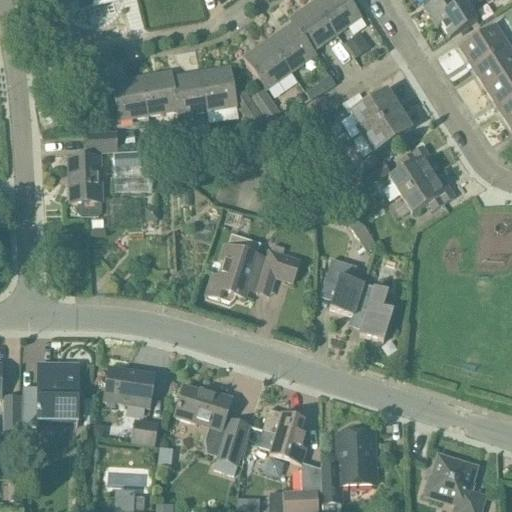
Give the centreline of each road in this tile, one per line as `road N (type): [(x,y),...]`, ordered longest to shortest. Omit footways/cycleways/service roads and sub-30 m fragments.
road 1 (residential): [(27,319),(167,329),(511,441)]
road 2 (residential): [(12,70),(185,40),(257,0)]
road 3 (residential): [(27,319),(12,70)]
road 4 (residential): [(511,185),(492,177),(374,0)]
